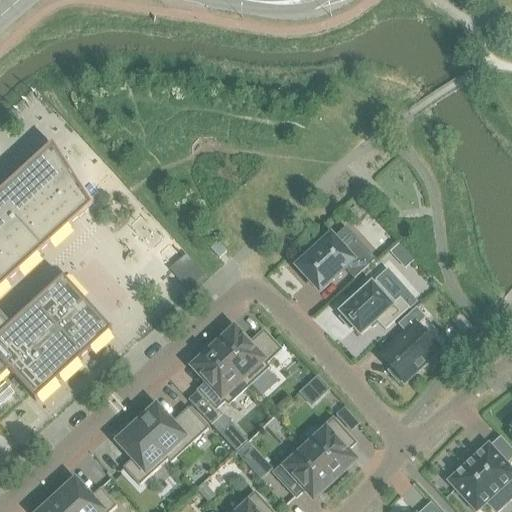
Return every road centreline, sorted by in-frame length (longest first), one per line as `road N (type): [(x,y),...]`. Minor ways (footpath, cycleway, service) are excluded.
road 1 (residential): [(409,445),(250,275),(0,511)]
road 2 (residential): [(409,445),(511,359)]
